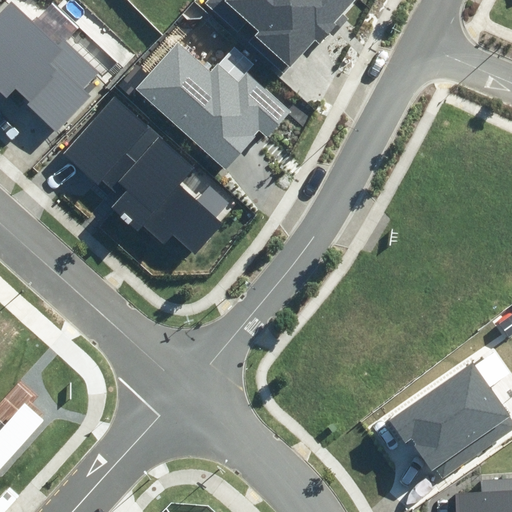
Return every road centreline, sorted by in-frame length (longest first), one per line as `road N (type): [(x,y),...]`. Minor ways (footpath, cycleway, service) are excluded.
road 1 (residential): [(189,389),(305,250),(423,48)]
road 2 (residential): [(0,219),(189,389)]
road 3 (tertiary): [(189,389),(312,511)]
road 4 (tertiary): [(73,511),(189,389)]
